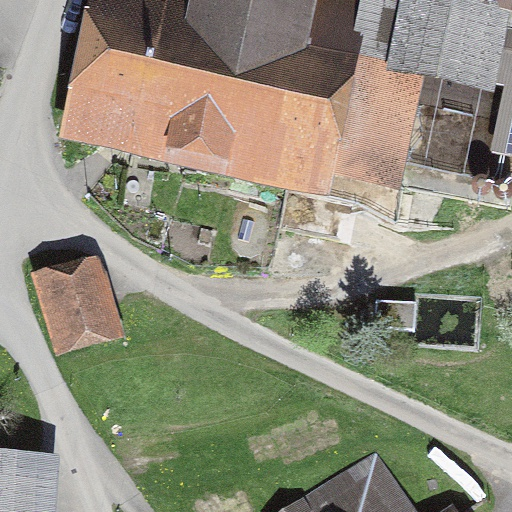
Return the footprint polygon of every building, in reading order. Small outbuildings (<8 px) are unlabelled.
[(111,5),(86,120),(392,186),(418,67),(432,0),(211,0),(206,26),(111,5)] [(432,0),(418,67),(485,81),(496,31),(503,0),(432,0)] [(511,34),(496,31),(485,81),(511,87),(511,98),(501,148),(511,150),(511,34)] [(32,279),(54,355),(122,336),(100,260),(32,279)] [(414,303),(376,301),(374,330),(412,333),(414,303)] [(294,511),(461,511),(455,500),(435,511),(417,511),(383,457),(294,511)] [(0,459),(0,511),(49,511),(51,462),(0,459)]
